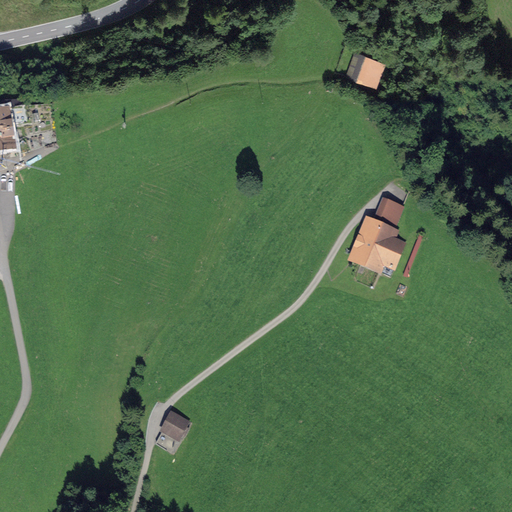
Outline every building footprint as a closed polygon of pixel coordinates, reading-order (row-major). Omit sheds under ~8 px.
[(356,54),(348,76),(375,86),(384,64),(369,59),(370,56),(358,52),(357,54),(356,54)] [(0,148),(10,146),(6,120),(11,120),(12,124),(26,122),(24,109),(10,112),(9,111),(0,112),(0,148)] [(402,219),(407,205),(385,198),(381,212),(402,219)] [(370,225),(356,259),(378,268),(392,234),(370,225)] [(390,277),(393,269),(392,268),(402,245),(397,243),(392,253),(391,253),(382,273),(390,277)] [(186,424),(172,416),(156,445),(170,453),(186,424)]
